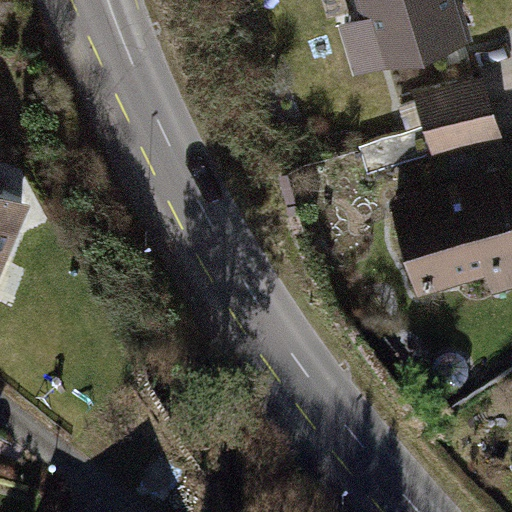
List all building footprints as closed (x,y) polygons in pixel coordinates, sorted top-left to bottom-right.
[(467,0),(370,0),(374,12),(347,20),(363,71),(479,36),(467,0)] [(491,79),(421,97),(439,169),(510,151),(491,79)] [(511,169),(402,199),(429,299),(500,280),(504,293),(511,290),(511,169)] [(49,201),(0,181),(0,284),(12,290),(49,201)] [(0,479),(11,453),(0,449),(0,479)]
